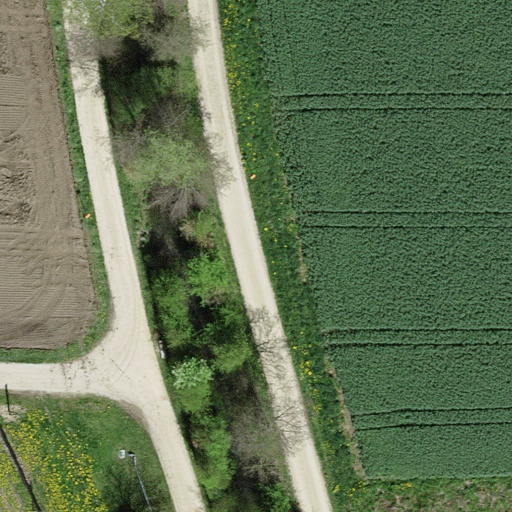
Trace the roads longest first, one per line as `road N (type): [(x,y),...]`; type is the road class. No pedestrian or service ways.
road 1 (track): [(200,0),(206,72),(315,511)]
road 2 (track): [(160,511),(128,387),(67,0)]
